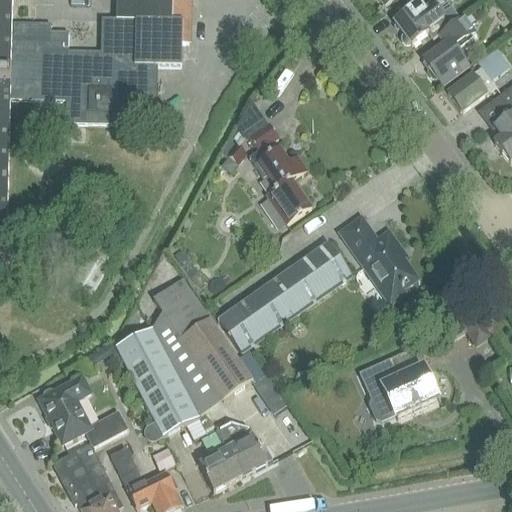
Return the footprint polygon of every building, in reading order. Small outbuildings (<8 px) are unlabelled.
[(171,23),(171,0),(115,0),(115,22),(100,21),(100,55),(67,54),(68,35),(50,35),(50,27),(11,26),(11,0),(0,0),(0,258),(6,258),(9,104),(64,105),(64,128),(155,130),(156,69),(180,69),(181,45),(181,23),(171,23)] [(181,23),(181,45),(191,45),(191,0),(171,0),(171,23),(181,23)] [(376,0),(384,10),(397,0),(376,0)] [(444,1),(444,0),(422,0),(425,3),(394,26),(412,51),(428,38),(433,45),(446,35),(461,24),(451,11),(444,16),(437,6),(444,1)] [(461,24),(446,35),(452,43),(423,65),(439,86),(465,66),(457,56),(474,43),(467,34),(471,31),(464,22),(461,24)] [(475,66),(481,74),(490,86),(506,73),(510,70),(496,51),(475,66)] [(495,92),(490,86),(481,74),(448,99),(462,118),(495,92)] [(511,93),(484,115),(481,117),(494,134),(496,133),(502,141),(495,147),(511,168),(511,166),(511,93)] [(270,130),(249,143),(258,156),(250,162),(263,181),(266,179),(276,193),(266,199),(287,230),(312,213),(294,187),(304,180),(293,164),(288,168),(273,147),(279,143),(270,130)] [(228,160),(238,169),(247,158),(237,150),(228,160)] [(399,255),(399,254),(388,239),(369,252),(366,248),(374,243),(361,224),(340,238),(357,263),(357,262),(389,308),(406,297),(404,294),(415,285),(402,266),(401,267),(396,260),(398,259),(398,258),(399,257),(399,256),(399,255)] [(94,245),(70,287),(92,299),(115,257),(94,245)] [(218,324),(242,358),(352,280),(328,247),(218,324)] [(155,305),(163,317),(224,406),(252,386),(267,408),(280,399),(267,380),(266,381),(250,357),(239,365),(184,285),(155,305)] [(436,332),(447,349),(468,336),(477,351),(491,343),(471,310),(436,332)] [(200,422),(224,406),(163,317),(152,333),(200,422)] [(163,441),(200,422),(152,333),(115,352),(163,441)] [(413,355),(360,379),(372,405),(370,410),(376,425),(382,427),(396,421),(398,424),(437,407),(423,376),(422,376),(413,355)] [(42,400),(36,403),(46,421),(45,422),(50,433),(51,432),(61,451),(84,439),(90,451),(92,453),(126,434),(117,416),(92,429),(79,405),(93,398),(83,379),(53,394),(53,393),(48,393),(44,395),(42,399),(42,400)] [(211,460),(202,465),(198,467),(213,495),(267,466),(266,464),(271,461),(264,449),(259,452),(249,434),(232,430),(202,442),(211,460)] [(106,480),(92,453),(90,451),(77,458),(93,487),(106,480)] [(123,511),(106,480),(93,487),(77,458),(53,471),(76,511),(78,510),(79,511),(123,511)] [(132,477),(124,461),(112,467),(120,483),(121,482),(135,511),(140,511),(151,507),(153,511),(181,511),(182,511),(174,496),(175,496),(174,493),(176,492),(171,481),(168,482),(166,478),(144,489),(137,475),(132,477)]
